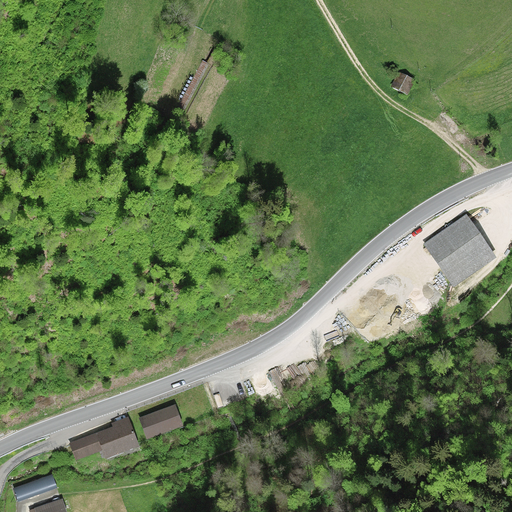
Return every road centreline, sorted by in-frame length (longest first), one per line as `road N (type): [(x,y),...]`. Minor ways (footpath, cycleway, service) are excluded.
road 1 (tertiary): [(0,450),(266,344),(408,222),(511,167)]
road 2 (track): [(320,0),(371,82),(466,156),(481,180)]
